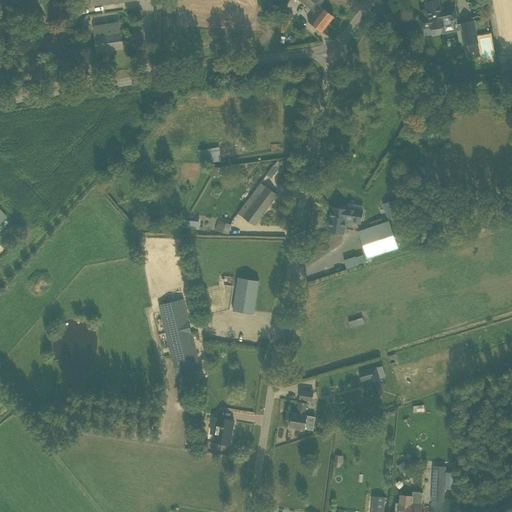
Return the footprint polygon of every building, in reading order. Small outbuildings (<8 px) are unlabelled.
[(54,16),(48,1),(47,0),(34,0),(36,6),(42,21),(54,16)] [(298,0),(299,1),(315,13),(308,21),(320,30),(332,15),(320,6),(324,0),(323,0),(298,0)] [(443,22),(454,19),(452,10),(441,12),(440,9),(438,0),(435,0),(426,2),(427,9),(428,17),(425,17),(419,18),(421,30),(430,28),(430,30),(442,27),(445,27),(443,22)] [(480,56),(475,30),(473,20),(460,23),(464,46),(467,45),(470,58),(480,56)] [(117,33),(115,24),(95,26),(94,28),(95,36),(97,52),(122,48),(120,33),(117,33)] [(206,149),(198,150),(200,163),(207,162),(221,160),(220,151),(212,152),(212,151),(211,148),(206,149)] [(420,170),(435,184),(437,185),(443,179),(427,163),(420,170)] [(219,177),(220,168),(212,167),(211,176),(219,177)] [(260,184),(257,189),(273,201),(277,194),(266,186),(262,183),(260,184)] [(254,225),(270,205),(272,202),(273,201),(257,189),(246,203),(250,206),(243,216),(254,225)] [(398,199),(383,204),(388,220),(398,217),(404,215),(398,199)] [(363,212),(347,209),(332,207),(328,231),(343,233),(345,222),(361,224),(363,212)] [(359,231),(368,257),(372,256),(398,247),(389,221),(383,223),(382,218),(369,223),(371,227),(359,231)] [(184,220),(183,227),(199,229),(200,221),(184,220)] [(219,221),(215,230),(229,235),(232,225),(219,221)] [(359,265),(366,263),(363,255),(356,257),(359,265)] [(259,281),(238,277),(233,310),(254,313),(259,281)] [(200,369),(183,299),(159,305),(176,375),(200,369)] [(362,317),(348,320),(350,326),(363,323),(362,317)] [(393,355),(388,356),(392,367),(397,366),(393,355)] [(380,376),(366,381),(370,395),(372,395),(375,402),(381,400),(379,393),(377,384),(381,382),(380,376)] [(300,390),(299,399),(312,401),(313,392),(300,390)] [(305,415),(307,403),(299,401),(297,413),(292,412),(289,426),(305,429),(313,430),(315,417),(307,415),(305,415)] [(69,412),(70,410),(62,408),(60,419),(75,422),(77,413),(69,412)] [(214,442),(220,443),(230,444),(234,420),(224,418),(218,417),(217,425),(212,424),(210,434),(215,435),(214,442)] [(402,472),(408,468),(404,461),(397,465),(402,472)] [(446,467),(434,466),(432,501),(444,502),(446,467)] [(424,511),(421,511),(423,492),(413,491),(412,496),(401,495),(398,511),(424,511)] [(373,496),(371,511),(383,511),(385,497),(373,496)]
